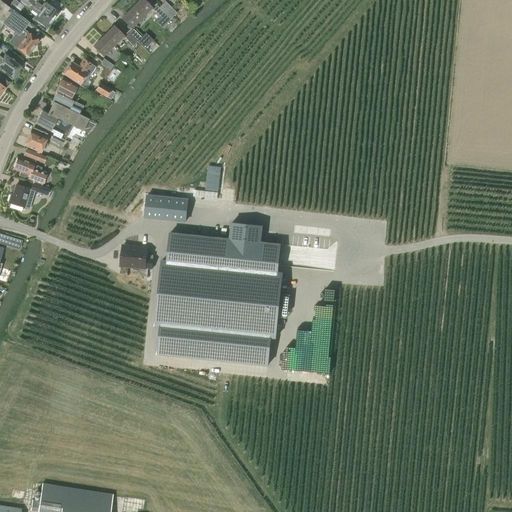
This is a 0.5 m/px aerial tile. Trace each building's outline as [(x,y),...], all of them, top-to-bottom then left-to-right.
[(0,0),(0,26),(2,24),(16,34),(18,36),(22,30),(28,22),(18,14),(8,7),(0,0)] [(12,0),(8,7),(18,14),(23,6),(15,0),(12,0)] [(28,9),(31,5),(24,0),(20,0),(19,2),(28,9)] [(142,0),(139,0),(121,18),(131,28),(151,8),(142,0)] [(161,6),(166,11),(172,17),(176,13),(165,2),(161,6)] [(37,3),(34,7),(53,21),(57,16),(56,15),(58,12),(46,3),(43,8),(37,3)] [(157,6),(152,10),(160,18),(165,14),(170,19),(172,17),(166,11),(161,6),(159,8),(157,6)] [(53,21),(34,7),(32,10),(38,15),(34,19),(46,28),(49,25),(49,26),(53,21)] [(113,26),(103,36),(113,46),(123,36),(113,26)] [(133,29),(128,33),(136,42),(141,37),(133,29)] [(16,34),(9,42),(27,56),(38,41),(28,32),(27,33),(22,30),(18,36),(16,34)] [(136,42),(128,33),(125,37),(132,45),(136,42)] [(113,46),(103,36),(93,46),(103,56),(113,46)] [(0,68),(12,78),(21,66),(5,54),(2,58),(0,55),(0,68)] [(64,74),(79,83),(79,84),(83,78),(86,80),(95,67),(83,59),(78,67),(72,62),(64,74)] [(103,59),(100,64),(109,70),(113,65),(103,59)] [(110,70),(105,67),(101,72),(107,76),(110,71),(110,70)] [(54,92),(56,93),(52,100),(78,114),(82,106),(70,100),(77,86),(62,78),(54,92)] [(111,90),(99,83),(95,91),(95,92),(94,93),(101,97),(102,95),(106,98),(106,97),(110,100),(114,93),(110,90),(111,90)] [(53,102),(48,112),(57,118),(72,125),(83,131),(83,130),(88,133),(96,123),(95,123),(88,119),(53,102)] [(57,118),(48,112),(43,109),(35,123),(54,133),(53,135),(64,140),(78,147),(78,146),(81,141),(83,140),(68,132),(71,126),(87,134),(88,133),(83,130),(83,131),(72,125),(57,118)] [(31,130),(25,146),(41,153),(43,147),(45,148),(46,148),(48,144),(45,142),(47,137),(46,137),(47,134),(33,128),(32,131),(31,130)] [(53,135),(50,140),(62,145),(64,140),(53,135)] [(32,158),(39,161),(41,155),(35,153),(32,158)] [(42,184),(46,174),(40,172),(42,168),(34,165),(34,164),(18,158),(13,169),(20,172),(19,175),(24,177),(27,176),(28,175),(29,175),(28,178),(42,184)] [(225,167),(209,165),(206,189),(222,191),(225,167)] [(31,190),(29,189),(16,185),(13,195),(11,194),(8,203),(29,209),(35,191),(47,195),(49,189),(33,184),(31,190)] [(148,194),(145,216),(186,221),(189,198),(148,194)] [(162,261),(155,325),(160,326),(157,354),(268,365),(271,337),(276,338),(278,317),(281,294),(283,273),(278,273),(281,245),(260,243),(262,226),(232,223),(230,239),(170,233),(167,261),(162,261)] [(4,244),(19,249),(21,241),(6,237),(4,244)] [(122,244),(119,267),(138,269),(141,278),(145,278),(146,265),(147,265),(149,266),(150,256),(146,256),(148,247),(122,244)] [(109,511),(112,495),(42,485),(39,501),(32,500),(30,510),(37,511),(109,511)]
